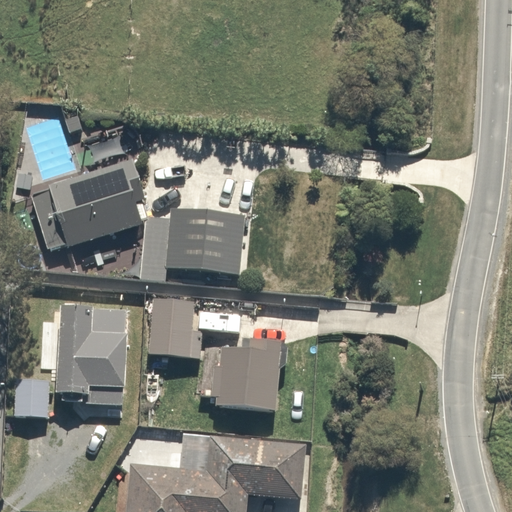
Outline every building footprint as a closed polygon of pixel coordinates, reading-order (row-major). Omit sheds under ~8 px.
[(146,203),(133,162),(30,194),(48,253),(67,248),(69,254),(145,231),(138,208),(146,203)] [(239,211),(168,204),(162,267),(233,274),(239,211)] [(193,297),(149,295),(147,353),(190,355),(193,297)] [(82,410),(128,411),(132,307),(54,304),(51,399),(82,400),(82,410)] [(216,343),(212,414),(279,418),(283,347),(216,343)] [(51,375),(14,373),(11,417),(49,419),(51,375)] [(182,472),(131,467),(126,511),(248,511),(250,500),(304,505),(309,449),(185,438),(182,472)]
